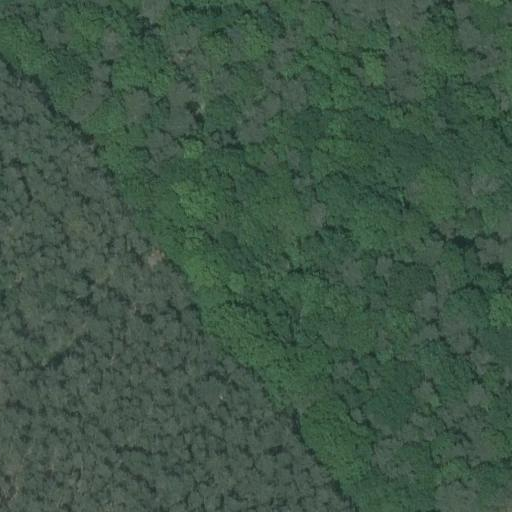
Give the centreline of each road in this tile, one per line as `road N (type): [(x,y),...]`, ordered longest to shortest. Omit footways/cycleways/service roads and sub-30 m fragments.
road 1 (track): [(511,122),(361,236),(207,336)]
road 2 (track): [(207,336),(338,511)]
road 3 (track): [(93,173),(207,336)]
road 4 (track): [(93,173),(0,45)]
